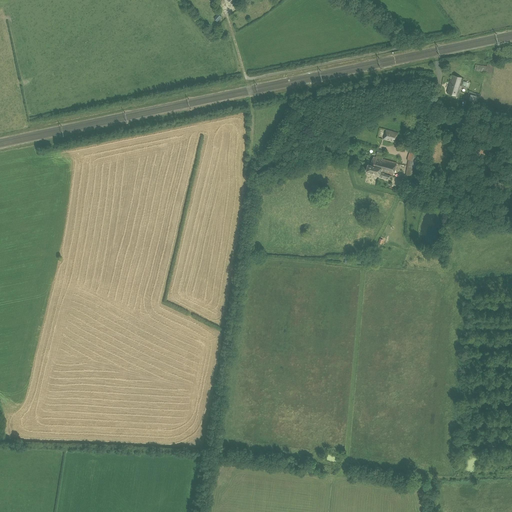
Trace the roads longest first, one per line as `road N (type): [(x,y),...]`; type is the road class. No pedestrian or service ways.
road 1 (track): [(257,182),(213,436),(216,462),(421,489),(425,511)]
road 2 (track): [(511,125),(413,102),(358,122),(334,154),(348,162),(354,187),(382,194)]
road 3 (track): [(257,182),(249,170),(251,98),(222,0)]
